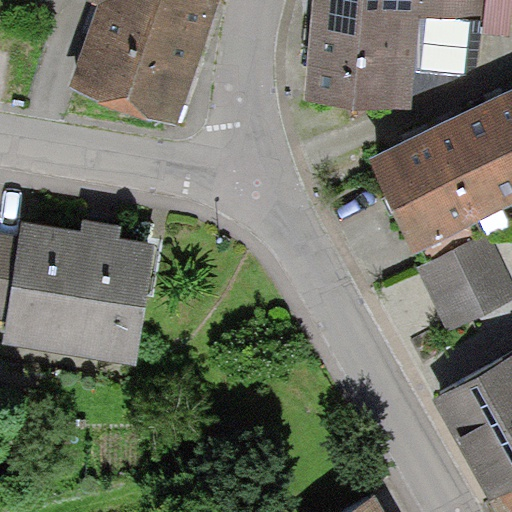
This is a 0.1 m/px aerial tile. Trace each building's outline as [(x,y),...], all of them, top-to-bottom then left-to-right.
[(211,0),(109,0),(83,70),(172,103),(211,0)] [(408,11),(409,2),(394,0),(328,0),(318,93),(398,102),(408,11)] [(409,0),(409,2),(408,11),(489,20),(491,0),(409,0)] [(511,87),(496,96),(511,129),(511,87)] [(511,191),(511,129),(496,96),(441,122),(482,206),(511,191)] [(482,206),(441,122),(380,150),(420,235),(482,206)] [(28,222),(25,239),(14,302),(11,324),(135,345),(153,242),(123,238),(126,226),(90,219),(87,232),(28,222)] [(0,299),(14,302),(25,239),(0,234),(0,299)] [(460,323),(511,294),(511,292),(482,238),(429,266),(460,323)] [(511,356),(447,393),(501,488),(511,482),(511,356)] [(511,482),(501,488),(511,508),(511,482)] [(349,511),(383,511),(375,497),(349,511)]
